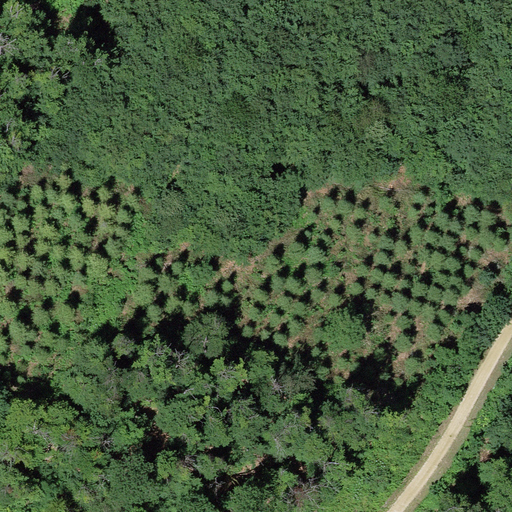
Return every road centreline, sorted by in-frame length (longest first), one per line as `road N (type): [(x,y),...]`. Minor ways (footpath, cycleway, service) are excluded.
road 1 (track): [(248,0),(87,340),(28,395)]
road 2 (track): [(396,511),(435,463),(511,320)]
